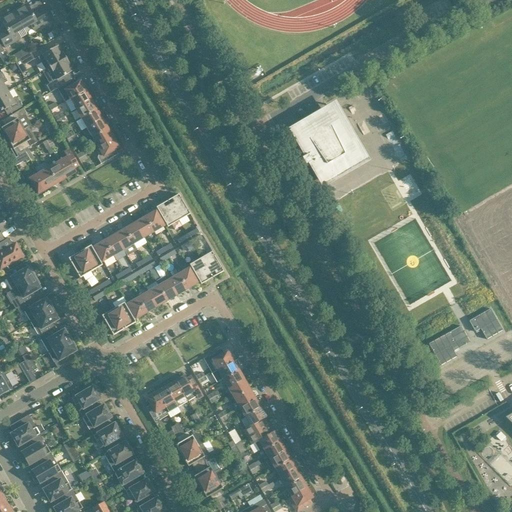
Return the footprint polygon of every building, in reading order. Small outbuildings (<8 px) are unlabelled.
[(51,21),(43,6),(32,13),(27,4),(14,12),(23,28),(30,24),(34,31),(51,21)] [(23,28),(14,12),(1,19),(6,28),(0,31),(0,39),(5,48),(20,39),(17,32),(23,28)] [(38,57),(45,70),(66,58),(63,53),(62,53),(58,45),(38,57)] [(15,62),(22,74),(27,71),(24,65),(34,59),(31,53),(15,62)] [(68,63),(69,63),(66,58),(45,70),(50,68),(53,74),(52,75),(50,77),(50,79),(52,82),(46,86),(50,93),(58,88),(72,80),(70,73),(73,71),(68,63)] [(72,80),(58,88),(66,103),(71,100),(86,91),(80,81),(75,84),(72,80)] [(71,100),(66,103),(71,112),(76,109),(91,100),(86,91),(71,100)] [(12,99),(8,92),(0,96),(0,111),(7,107),(11,113),(22,107),(16,97),(12,99)] [(91,100),(76,109),(82,118),(97,110),(91,100)] [(55,102),(48,106),(50,110),(58,106),(55,102)] [(1,129),(0,129),(0,131),(3,136),(5,135),(7,139),(24,129),(18,119),(25,115),(26,114),(23,108),(13,114),(2,121),(5,126),(1,128),(1,129)] [(309,163),(319,180),(332,172),(335,176),(355,164),(353,160),(365,153),(339,108),(330,113),(329,112),(324,114),(325,116),(293,135),(305,156),(302,157),(306,164),(309,163)] [(82,118),(76,122),(81,131),(87,128),(102,119),(97,110),(82,118)] [(87,128),(92,137),(108,128),(102,119),(87,128)] [(24,129),(7,139),(10,143),(7,144),(11,150),(13,149),(17,147),(22,155),(26,152),(24,150),(28,148),(31,146),(34,144),(38,142),(35,137),(29,126),(24,129)] [(98,146),(113,138),(108,128),(92,137),(98,146)] [(98,151),(97,157),(98,159),(101,164),(118,154),(116,149),(119,148),(113,138),(98,146),(100,150),(98,151)] [(67,157),(58,162),(67,178),(76,172),(74,168),(78,166),(79,166),(69,149),(64,152),(67,157)] [(22,155),(12,160),(15,166),(25,160),(26,162),(30,160),(26,152),(22,155)] [(58,162),(48,168),(57,183),(67,178),(58,162)] [(57,183),(48,168),(39,173),(48,188),(57,183)] [(38,194),(48,188),(39,173),(29,179),(38,194)] [(179,194),(167,201),(179,220),(190,214),(184,203),(179,194)] [(158,210),(156,211),(164,225),(166,224),(167,227),(179,220),(167,201),(156,207),(158,210)] [(156,211),(146,217),(154,231),(164,225),(156,211)] [(144,237),(154,231),(146,217),(135,223),(144,237)] [(133,243),(144,237),(135,223),(125,229),(133,243)] [(197,228),(187,234),(189,238),(199,232),(197,228)] [(125,229),(115,235),(123,249),(127,256),(137,250),(133,243),(125,229)] [(179,244),(189,238),(187,234),(177,240),(179,244)] [(123,249),(115,235),(104,241),(113,255),(123,249)] [(200,235),(191,240),(193,244),(203,238),(200,235)] [(9,238),(0,243),(0,269),(6,266),(24,256),(16,243),(13,245),(6,248),(3,242),(9,238)] [(183,250),(193,244),(191,240),(181,246),(183,250)] [(94,247),(94,248),(102,261),(102,262),(113,255),(104,241),(94,247)] [(91,272),(102,265),(101,262),(102,261),(94,248),(93,248),(91,245),(80,252),(91,272)] [(201,258),(212,278),(224,271),(212,251),(201,258)] [(91,272),(80,252),(68,258),(80,278),(91,272)] [(162,262),(170,257),(168,254),(160,258),(162,262)] [(150,255),(143,260),(145,263),(153,259),(150,255)] [(201,284),(212,278),(201,258),(190,264),(191,267),(190,268),(198,282),(199,281),(201,284)] [(20,272),(17,267),(3,275),(12,290),(36,277),(32,269),(29,270),(28,267),(20,272)] [(130,267),(122,272),(124,276),(132,271),(130,267)] [(189,268),(179,274),(188,289),(198,283),(198,282),(190,268),(189,268)] [(134,274),(126,278),(128,282),(136,277),(134,274)] [(179,274),(169,280),(177,295),(188,289),(179,274)] [(40,284),(36,277),(12,290),(21,306),(35,298),(32,293),(40,288),(38,285),(40,284)] [(162,278),(156,282),(158,286),(167,301),(177,295),(169,280),(165,282),(162,278)] [(109,280),(99,285),(101,289),(111,283),(109,280)] [(91,295),(101,289),(99,285),(89,291),(91,295)] [(113,286),(103,292),(105,295),(115,289),(113,286)] [(158,286),(148,292),(156,307),(167,301),(158,286)] [(95,301),(105,295),(103,292),(93,297),(95,301)] [(138,298),(146,313),(156,307),(148,292),(138,298)] [(21,306),(17,308),(20,314),(25,312),(30,321),(54,308),(50,300),(48,301),(46,299),(38,303),(35,298),(21,306)] [(122,298),(113,303),(115,308),(113,309),(124,328),(124,329),(129,326),(130,326),(136,322),(134,319),(135,318),(128,305),(126,306),(125,304),(124,303),(122,298)] [(127,304),(128,305),(135,318),(136,319),(146,313),(138,298),(127,304)] [(58,319),(56,316),(58,315),(54,308),(30,321),(39,337),(53,329),(50,324),(58,319)] [(113,335),(124,329),(113,309),(102,316),(113,335)] [(503,330),(491,309),(469,321),(475,332),(481,329),(487,340),(503,330)] [(440,365),(457,356),(454,351),(470,342),(461,326),(428,344),(440,365)] [(56,334),(53,329),(39,337),(48,353),(72,339),(68,331),(66,332),(64,330),(56,334)] [(74,348),(76,346),(72,339),(48,353),(57,368),(75,358),(71,353),(76,350),(74,348)] [(227,351),(221,355),(218,350),(207,357),(210,362),(213,360),(218,370),(233,361),(227,351)] [(31,358),(25,361),(31,372),(37,369),(31,358)] [(31,372),(25,361),(19,365),(30,384),(36,380),(31,372)] [(218,370),(212,373),(217,383),(223,379),(239,370),(233,361),(218,370)] [(223,379),(229,388),(244,380),(239,370),(223,379)] [(0,394),(12,387),(9,381),(5,375),(5,374),(0,377),(0,394)] [(175,381),(184,396),(185,396),(187,401),(196,396),(198,398),(203,395),(192,376),(187,379),(185,376),(175,381)] [(229,388),(234,398),(249,389),(244,380),(229,388)] [(185,396),(184,396),(175,381),(166,387),(178,407),(188,401),(187,401),(185,396)] [(79,411),(82,417),(104,405),(100,407),(96,401),(100,399),(100,398),(99,398),(98,395),(97,393),(98,392),(95,387),(94,388),(93,386),(72,399),(75,405),(78,404),(81,410),(79,411)] [(167,413),(178,407),(166,387),(157,392),(165,407),(165,408),(167,413)] [(234,398),(240,407),(255,398),(249,389),(234,398)] [(168,415),(167,413),(165,408),(165,407),(157,392),(147,398),(152,406),(147,409),(155,423),(168,415)] [(240,407),(245,416),(260,408),(255,398),(240,407)] [(106,405),(105,406),(104,405),(82,417),(93,436),(115,423),(111,425),(107,420),(111,417),(110,416),(108,413),(109,413),(108,412),(109,411),(106,405)] [(261,420),(266,417),(260,408),(245,416),(251,426),(245,429),(249,436),(265,427),(261,420)] [(194,414),(199,421),(203,419),(199,411),(194,414)] [(12,433),(11,434),(14,439),(13,440),(16,446),(17,445),(18,446),(20,446),(22,444),(40,434),(29,415),(11,425),(15,431),(12,433)] [(100,448),(104,454),(125,442),(121,444),(118,438),(122,436),(121,435),(119,432),(119,430),(120,429),(117,424),(115,425),(115,423),(93,436),(97,442),(99,441),(102,447),(100,448)] [(180,435),(184,433),(183,431),(178,423),(175,426),(179,433),(180,435)] [(265,427),(249,436),(254,443),(259,453),(264,450),(280,441),(274,431),(273,432),(269,434),(265,427)] [(235,429),(229,433),(236,444),(241,441),(242,440),(235,429)] [(182,456),(203,444),(202,443),(204,442),(199,434),(195,433),(190,436),(187,431),(184,433),(180,435),(179,433),(175,435),(173,436),(174,440),(177,438),(179,443),(176,445),(182,456)] [(44,440),(40,434),(22,444),(26,450),(22,452),(22,454),(23,453),(24,456),(25,458),(24,459),(27,464),(28,463),(29,465),(50,452),(47,446),(44,447),(41,442),(44,440)] [(241,441),(236,444),(241,454),(246,451),(241,441)] [(280,441),(264,450),(270,459),(285,450),(280,441)] [(73,461),(78,458),(69,442),(63,445),(73,461)] [(104,454),(115,473),(136,460),(132,462),(129,457),(133,454),(132,453),(130,450),(129,449),(131,448),(127,442),(126,443),(125,442),(104,454)] [(195,469),(206,463),(214,458),(210,452),(209,453),(203,444),(182,456),(188,466),(192,464),(195,469)] [(270,459),(266,462),(271,471),(275,468),(290,460),(285,450),(270,459)] [(54,459),(50,452),(29,465),(33,463),(36,468),(32,471),(33,472),(35,475),(36,476),(34,477),(38,483),(39,482),(40,483),(61,471),(57,464),(53,467),(50,461),(54,459)] [(200,487),(217,477),(216,477),(223,473),(214,458),(206,463),(195,469),(197,474),(194,476),(200,487)] [(115,473),(125,491),(147,479),(143,481),(139,475),(143,473),(143,472),(142,472),(141,469),(140,467),(141,466),(138,461),(137,462),(136,460),(115,473)] [(290,460),(275,468),(281,478),(296,469),(290,460)] [(296,469),(281,478),(286,487),(301,478),(296,469)] [(72,489),(61,471),(40,483),(40,484),(44,481),(47,487),(43,489),(44,491),(44,490),(46,493),(46,495),(45,496),(48,501),(50,501),(50,502),(72,489)] [(217,477),(200,487),(206,498),(210,495),(213,500),(224,494),(221,489),(223,488),(217,477)] [(301,478),(286,487),(292,496),(307,488),(301,478)] [(136,510),(158,497),(154,499),(150,494),(154,491),(154,490),(153,490),(151,487),(152,487),(151,486),(152,485),(149,479),(148,480),(147,479),(125,491),(129,498),(133,495),(137,501),(135,502),(138,508),(136,510)] [(248,484),(239,489),(243,496),(247,494),(252,491),(248,484)] [(312,497),(307,488),(292,496),(300,511),(312,504),(312,503),(311,503),(309,499),(312,497)] [(72,490),(72,489),(50,502),(51,502),(55,500),(58,505),(54,508),(55,509),(57,511),(56,511),(75,511),(83,508),(79,501),(77,503),(74,497),(76,496),(72,490)] [(158,499),(158,497),(136,510),(137,511),(161,511),(165,510),(164,509),(162,506),(163,506),(162,504),(163,503),(160,498),(158,499)] [(270,511),(264,500),(250,508),(253,511),(252,511),(270,511)] [(109,511),(103,502),(93,508),(95,511),(109,511)]
